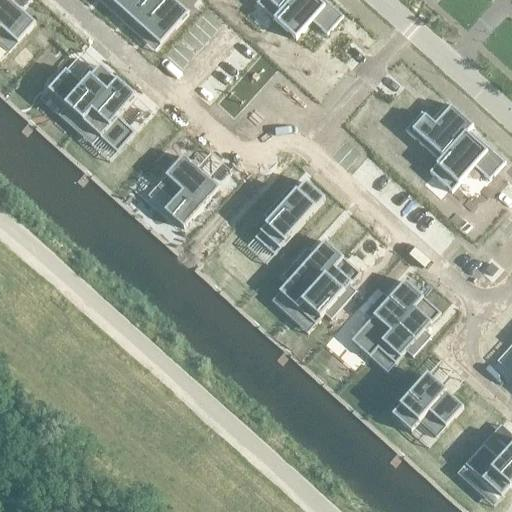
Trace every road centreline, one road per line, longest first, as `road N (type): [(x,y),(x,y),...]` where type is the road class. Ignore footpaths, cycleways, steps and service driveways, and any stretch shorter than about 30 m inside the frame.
road 1 (residential): [(64,0),(240,153),(256,153),(274,139),(303,143),(487,311)]
road 2 (track): [(0,222),(326,511)]
road 3 (tertiary): [(511,120),(378,0)]
